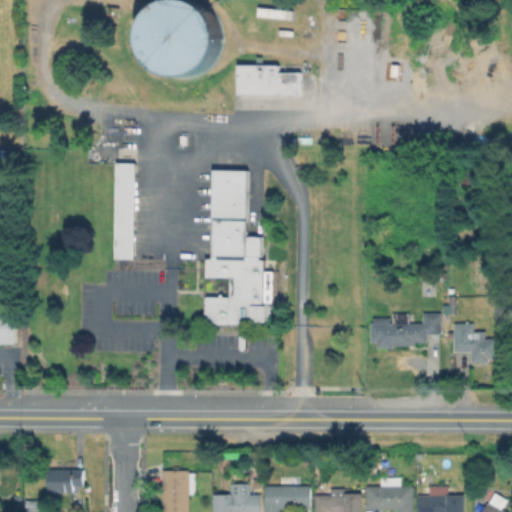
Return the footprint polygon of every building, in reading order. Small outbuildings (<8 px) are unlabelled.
[(174,4),(168,9),(163,2),(146,15),(158,32),(164,27),(174,41),(185,32),(182,27),(188,22),(191,26),(195,24),(193,21),(200,15),(193,6),(182,14),(174,4)] [(236,64),(236,93),(299,93),(299,71),(278,71),(278,64),(236,64)] [(138,163),(136,258),(117,257),(119,162),(138,163)] [(263,235),(263,256),(261,256),(261,258),(266,259),(265,302),(275,302),(274,325),(206,324),(207,295),(231,296),(231,278),(207,277),(207,257),(213,258),(215,169),(250,169),(248,235),(263,235)] [(0,182),(12,182),(13,214),(0,214),(0,182)] [(425,216),(425,234),(401,234),(401,216),(425,216)] [(0,310),(17,310),(18,342),(0,342),(0,310)] [(440,312),(440,333),(429,333),(429,341),(416,341),(415,345),(394,345),(394,346),(379,346),(378,341),(373,341),(373,323),(425,323),(425,312),(440,312)] [(310,313),(342,313),(342,339),(330,338),(330,337),(324,337),(322,341),(316,341),(312,338),(312,332),(309,331),(310,313)] [(488,331),(488,338),(498,337),(498,357),(489,357),(489,361),(473,361),(473,351),(455,351),(455,335),(474,335),(474,331),(488,331)] [(85,468),(85,485),(74,485),(75,492),(50,492),(49,468),(85,468)] [(197,472),(197,493),(191,493),(191,511),(164,511),(164,469),(191,469),(191,472),(197,472)] [(402,476),(402,485),(415,485),(415,511),(399,511),(400,508),(367,508),(367,484),(382,484),(381,476),(402,476)] [(251,483),(251,493),(262,493),(262,511),(215,511),(215,493),(231,493),(231,483),(251,483)] [(312,484),(311,508),(282,508),(281,511),(266,511),(266,504),(267,504),(267,484),(312,484)] [(450,485),(449,494),(466,494),(466,511),(419,511),(419,494),(432,494),(432,485),(450,485)] [(361,491),(361,511),(313,511),(314,494),(329,494),(330,486),(343,487),(343,491),(361,491)] [(14,503),(14,492),(24,492),(24,503),(14,503)] [(44,509),(27,510),(27,500),(44,500),(44,509)] [(510,511),(481,511),(489,500),(510,511)]
